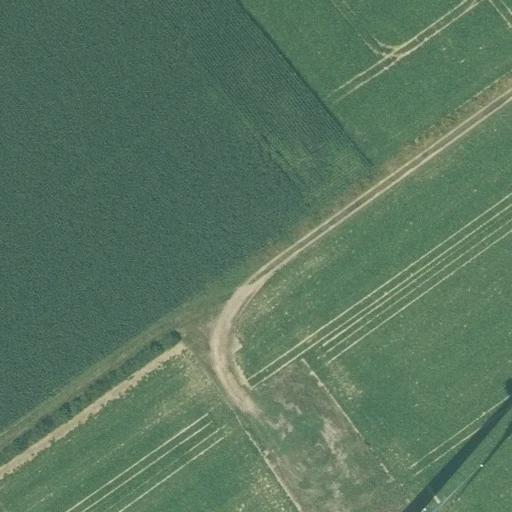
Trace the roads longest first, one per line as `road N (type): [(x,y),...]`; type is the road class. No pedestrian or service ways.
road 1 (track): [(225,370),(223,323),(250,283),(511,95)]
road 2 (track): [(250,283),(157,332),(0,444)]
